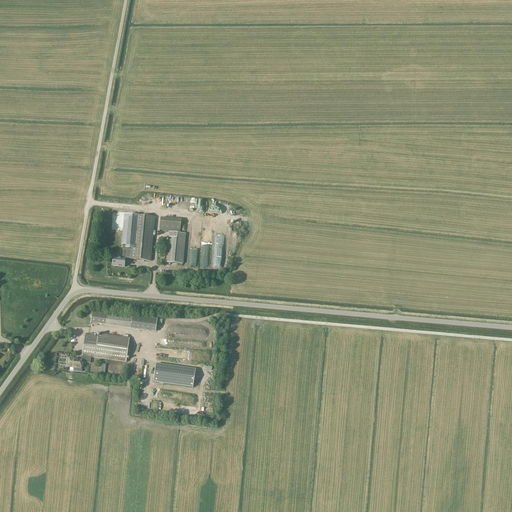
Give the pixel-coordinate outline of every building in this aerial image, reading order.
[(130,258),(130,259),(151,261),(155,217),(134,216),(131,250),(123,249),(122,258),(113,257),(112,266),(124,267),(125,258),(130,258)] [(160,230),(180,232),(181,220),(161,218),(160,230)] [(184,234),(169,233),(167,263),(182,264),(184,234)] [(156,331),(157,319),(133,315),(132,318),(107,314),(92,312),(91,322),(106,324),(131,328),(156,331)] [(82,360),(70,359),(69,367),(81,369),(82,362),(90,363),(91,357),(126,362),(129,341),(85,335),(82,360)] [(195,370),(156,365),(154,382),(193,388),(195,370)]
